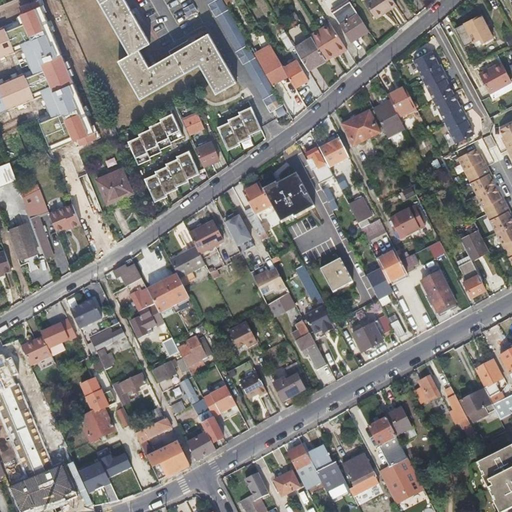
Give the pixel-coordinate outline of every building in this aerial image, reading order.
[(34,18),(56,9),(51,0),(44,0),(29,7),(34,18)] [(236,83),(208,34),(149,68),(138,49),(150,43),(124,0),(98,0),(130,54),(119,61),(140,99),(199,65),(216,94),(236,83)] [(221,0),(206,0),(209,4),(208,5),(215,17),(216,16),(236,52),(235,52),(242,65),(244,64),(263,99),(262,100),(270,112),(282,105),(221,0)] [(386,12),(397,5),(393,0),(366,0),(365,1),(376,17),(386,10),(386,12)] [(351,42),(369,31),(350,2),(333,13),(351,42)] [(193,3),(183,9),(187,16),(197,11),(193,3)] [(56,8),(56,9),(34,18),(33,18),(55,68),(52,69),(55,73),(51,75),(55,85),(57,88),(60,92),(62,94),(64,95),(66,94),(72,91),(70,85),(87,79),(56,8)] [(377,18),(386,12),(386,10),(376,17),(377,18)] [(0,18),(0,51),(11,47),(7,37),(9,31),(19,27),(13,13),(0,18)] [(493,36),(482,14),(464,23),(473,41),(480,38),(483,42),(493,36)] [(333,56),(345,48),(330,24),(318,32),(333,56)] [(20,29),(19,27),(9,31),(7,37),(11,47),(14,46),(9,37),(11,33),(20,29)] [(325,60),(326,60),(333,56),(318,32),(311,36),(312,38),(325,60)] [(293,46),(285,33),(279,37),(287,50),(293,46)] [(295,48),(308,70),(325,60),(312,38),(295,48)] [(13,55),(11,47),(0,51),(0,77),(13,73),(13,55)] [(257,59),(270,82),(285,73),(272,50),(257,59)] [(439,64),(431,50),(413,59),(455,143),(474,133),(467,120),(469,119),(462,105),(460,106),(447,80),(448,79),(440,63),(439,64)] [(511,80),(511,79),(502,61),(491,68),(492,71),(482,76),(491,92),(511,80)] [(285,73),(295,89),(308,81),(299,65),(285,73)] [(492,71),(491,68),(481,73),(482,76),(492,71)] [(34,87),(0,100),(0,117),(13,112),(14,116),(36,107),(34,101),(39,99),(34,87)] [(398,91),(389,96),(391,100),(400,118),(417,109),(407,90),(400,94),(398,91)] [(391,100),(374,109),(388,137),(405,129),(402,123),(400,118),(391,100)] [(249,136),(261,130),(251,107),(239,113),(240,115),(228,120),(229,123),(217,128),(228,151),(240,145),(239,143),(250,138),(249,136)] [(409,117),(418,112),(417,109),(400,118),(402,123),(410,119),(409,117)] [(369,111),(343,125),(354,146),(380,133),(369,111)] [(170,143),(182,138),(172,114),(160,120),(161,122),(149,127),(150,129),(138,135),(139,137),(128,142),(138,165),(150,160),(149,158),(161,153),(160,150),(171,145),(170,143)] [(197,114),(183,121),(189,135),(204,129),(197,114)] [(511,152),(511,123),(501,130),(511,152)] [(22,148),(15,126),(1,130),(8,152),(22,148)] [(350,157),(340,138),(320,148),(330,167),(350,157)] [(304,150),(306,154),(318,148),(320,147),(318,143),(304,150)] [(195,150),(203,168),(219,161),(212,144),(195,150)] [(325,163),(318,148),(306,154),(310,160),(313,158),(317,167),(325,163)] [(511,219),(476,150),(458,159),(511,262),(511,219)] [(187,180),(199,175),(189,151),(177,157),(178,160),(166,164),(167,167),(155,172),(156,174),(144,179),(155,202),(167,197),(166,195),(178,190),(177,187),(188,182),(187,180)] [(0,185),(16,180),(9,163),(0,167),(0,185)] [(132,194),(122,170),(97,181),(107,204),(132,194)] [(297,171),(264,189),(273,205),(276,212),(282,223),(315,205),(297,171)] [(264,189),(261,184),(245,193),(253,209),(247,212),(257,229),(260,236),(266,232),(256,214),(273,205),(264,189)] [(328,187),(322,190),(332,210),(338,207),(328,187)] [(24,195),(44,260),(59,255),(45,212),(48,211),(41,189),(24,195)] [(467,227),(474,223),(460,195),(450,200),(461,224),(465,222),(467,227)] [(362,197),(349,205),(355,218),(361,228),(371,223),(370,221),(368,221),(367,219),(372,217),(362,197)] [(81,225),(72,205),(49,214),(56,232),(64,229),(69,227),(70,229),(81,225)] [(400,238),(425,226),(416,207),(391,220),(400,238)] [(231,220),(232,222),(227,225),(238,246),(252,239),(240,216),(231,220)] [(387,231),(381,219),(361,229),(365,237),(367,241),(387,231)] [(213,221),(190,233),(197,247),(200,253),(224,241),(220,235),(223,233),(218,224),(216,225),(213,221)] [(26,223),(8,230),(18,259),(37,251),(26,223)] [(461,239),(471,259),(488,250),(478,230),(461,239)] [(95,233),(87,235),(92,246),(99,242),(95,233)] [(434,258),(446,255),(442,242),(430,246),(434,258)] [(197,247),(171,260),(179,275),(182,281),(207,267),(200,253),(197,247)] [(0,271),(10,269),(4,249),(0,250),(0,271)] [(37,251),(18,259),(21,265),(39,258),(37,251)] [(388,283),(408,273),(407,272),(401,260),(399,257),(397,251),(377,261),(382,270),(388,283)] [(225,265),(220,255),(206,261),(211,271),(225,265)] [(401,260),(407,272),(416,267),(414,264),(417,263),(413,255),(401,260)] [(126,288),(142,280),(131,259),(124,263),(126,265),(113,272),(116,279),(118,278),(120,283),(123,282),(126,288)] [(354,282),(341,259),(321,270),(334,293),(354,282)] [(460,265),(466,276),(476,270),(471,259),(460,265)] [(266,294),(285,284),(281,276),(274,280),(269,270),(257,276),(266,294)] [(321,306),(325,304),(320,295),(307,270),(299,274),(314,302),(317,300),(321,306)] [(387,294),(393,291),(388,283),(382,270),(368,276),(377,293),(384,289),(387,294)] [(476,270),(466,276),(468,280),(464,282),(472,297),(486,289),(476,270)] [(455,304),(439,273),(422,282),(438,313),(455,304)] [(179,275),(148,290),(160,312),(190,297),(182,281),(179,275)] [(146,309),(154,304),(142,280),(126,288),(138,312),(146,309)] [(280,299),(287,312),(297,307),(290,294),(280,299)] [(280,299),(268,305),(274,318),(287,312),(280,299)] [(92,300),(70,311),(78,328),(100,317),(92,300)] [(163,321),(154,304),(146,309),(147,313),(140,316),(131,321),(139,336),(146,332),(147,334),(154,331),(152,327),(163,321)] [(334,329),(324,310),(320,309),(305,316),(315,334),(326,328),(328,332),(334,329)] [(393,329),(398,339),(406,335),(396,315),(388,319),(393,329)] [(317,370),(327,365),(317,345),(302,316),(298,318),(301,323),(297,325),(299,330),(293,333),(305,356),(308,354),(317,370)] [(393,329),(388,319),(386,316),(373,323),(380,336),(393,329)] [(68,321),(40,334),(42,337),(48,349),(75,336),(68,321)] [(258,342),(248,322),(230,332),(239,347),(245,344),(248,347),(258,342)] [(373,323),(353,334),(363,353),(383,342),(380,336),(373,323)] [(110,329),(90,339),(96,350),(112,343),(113,345),(118,342),(117,341),(125,337),(121,329),(111,333),(110,329)] [(187,343),(178,347),(188,367),(212,355),(203,337),(198,339),(197,336),(187,341),(187,343)] [(28,345),(22,348),(25,353),(31,366),(52,357),(48,349),(42,337),(28,343),(28,345)] [(179,352),(172,337),(162,341),(170,356),(172,355),(175,354),(179,352)] [(317,345),(327,365),(334,362),(323,341),(317,345)] [(103,349),(96,352),(105,370),(111,367),(110,365),(106,356),(103,349)] [(511,349),(500,356),(510,374),(511,372),(511,349)] [(56,421),(44,396),(31,366),(25,353),(18,356),(27,378),(44,415),(49,424),(56,421)] [(110,354),(106,356),(110,365),(114,363),(110,354)] [(189,369),(182,358),(177,360),(183,372),(189,369)] [(493,360),(476,370),(485,389),(489,398),(499,393),(494,383),(502,378),(493,360)] [(173,361),(152,371),(158,382),(176,373),(173,368),(176,366),(173,361)] [(298,375),(302,372),(297,362),(284,369),(290,380),(286,381),(285,378),(275,384),(284,402),(305,390),(298,375)] [(259,396),(267,391),(258,372),(240,382),(249,397),(257,393),(259,396)] [(121,384),(119,381),(112,385),(122,406),(130,402),(126,394),(146,383),(142,374),(121,384)] [(102,395),(94,377),(90,379),(88,376),(85,377),(87,380),(86,381),(89,389),(85,392),(88,399),(87,400),(93,414),(82,420),(92,442),(115,431),(109,416),(107,417),(103,409),(116,403),(111,391),(102,395)] [(434,382),(431,376),(424,380),(425,383),(422,385),(430,401),(433,399),(434,401),(436,400),(435,398),(441,395),(434,382)] [(0,428),(2,434),(23,425),(44,415),(27,378),(0,390),(0,428)] [(189,398),(193,405),(199,401),(188,379),(181,383),(187,395),(185,396),(187,399),(189,398)] [(475,432),(450,385),(444,388),(440,379),(434,382),(441,395),(444,400),(450,398),(456,410),(454,411),(460,422),(461,421),(469,436),(475,432)] [(489,398),(485,389),(462,401),(473,423),(495,410),(493,404),(489,398)] [(511,394),(504,398),(501,392),(499,393),(489,398),(493,404),(494,404),(501,419),(511,413),(511,394)] [(199,416),(209,410),(204,399),(199,401),(193,405),(199,416)] [(176,414),(187,408),(183,401),(172,407),(176,414)] [(131,423),(122,406),(118,408),(119,410),(118,413),(125,426),(131,423)] [(412,427),(402,408),(386,416),(387,417),(397,435),(412,427)] [(23,425),(27,434),(49,424),(44,415),(23,425)] [(397,435),(387,417),(369,426),(390,468),(408,458),(397,435)] [(171,427),(167,418),(136,434),(139,441),(147,457),(164,448),(162,442),(150,448),(145,439),(166,429),(171,427)] [(211,445),(213,444),(224,438),(213,418),(201,424),(205,434),(211,445)] [(64,459),(71,455),(56,421),(49,424),(53,434),(64,459)] [(27,434),(31,444),(53,434),(49,424),(27,434)] [(136,434),(134,430),(131,431),(136,442),(139,441),(136,434)] [(66,465),(74,461),(71,455),(64,459),(53,434),(31,444),(23,447),(39,485),(26,492),(34,511),(37,511),(79,494),(66,465)] [(187,443),(196,461),(216,450),(213,444),(211,445),(205,434),(187,443)] [(164,448),(147,457),(159,481),(190,465),(190,464),(178,441),(164,448)] [(303,445),(288,453),(297,470),(308,465),(315,477),(319,475),(317,472),(308,453),(303,445)] [(324,445),(308,453),(317,472),(333,463),(324,445)] [(511,511),(511,447),(477,465),(479,468),(476,470),(479,476),(481,475),(483,479),(490,491),(492,495),(490,496),(492,501),(495,500),(497,504),(501,511),(511,511)] [(375,475),(365,454),(343,466),(354,486),(375,475)] [(390,468),(380,473),(396,503),(424,489),(418,476),(408,458),(390,468)] [(235,468),(230,472),(232,475),(225,479),(227,482),(226,483),(237,503),(241,501),(245,508),(247,506),(249,511),(258,511),(254,504),(253,503),(252,504),(238,477),(236,478),(235,476),(238,474),(236,469),(235,468)] [(275,481),(283,495),(300,487),(292,472),(275,481)] [(487,493),(490,491),(483,479),(480,480),(487,493)] [(261,500),(254,504),(258,511),(265,511),(267,511),(261,500)]
